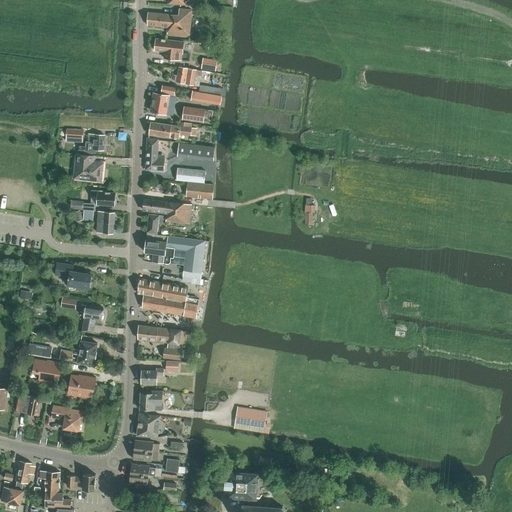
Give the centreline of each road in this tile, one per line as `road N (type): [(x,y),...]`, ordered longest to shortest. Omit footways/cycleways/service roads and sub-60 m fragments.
road 1 (tertiary): [(134,253),(143,0)]
road 2 (tertiary): [(128,421),(134,253)]
